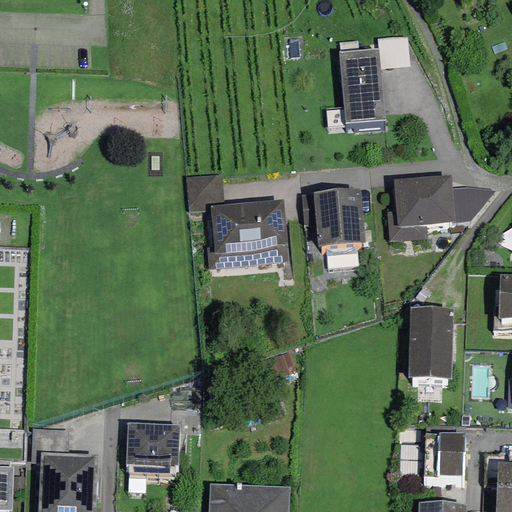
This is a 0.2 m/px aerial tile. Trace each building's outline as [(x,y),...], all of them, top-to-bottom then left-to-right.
[(407,37),(377,40),(378,49),(379,70),(381,70),(409,68),(407,37)] [(378,49),(339,52),(346,125),(384,121),(379,70),(378,49)] [(210,207),(223,205),(220,176),(186,179),(189,214),(210,212),(210,207)] [(450,176),(393,181),(395,212),(387,213),(389,243),(428,239),(427,225),(454,222),(452,190),(450,176)] [(360,189),(312,193),(313,196),(300,197),(303,227),(316,226),(318,247),(364,244),(360,189)] [(467,189),(452,190),(454,222),(469,223),(495,193),(467,189)] [(223,205),(210,207),(210,212),(214,248),(206,249),(208,269),(288,262),(282,200),(223,205)] [(511,275),(499,276),(498,318),(511,318),(511,275)] [(452,309),(409,308),(407,378),(450,380),(452,309)] [(179,425),(127,423),(126,465),(127,466),(127,477),(174,478),(174,466),(178,466),(179,425)] [(68,432),(32,430),(30,464),(40,465),(40,454),(67,455),(68,432)] [(438,435),(425,435),(424,478),(438,479),(438,476),(462,476),(464,434),(438,433),(438,435)] [(67,455),(40,454),(40,465),(37,511),(95,511),(98,456),(67,455)] [(511,511),(511,463),(497,463),(495,511),(511,511)] [(13,468),(0,467),(0,510),(11,511),(13,468)] [(288,511),(289,488),(209,484),(207,511),(288,511)] [(465,511),(466,505),(418,503),(417,511),(465,511)]
